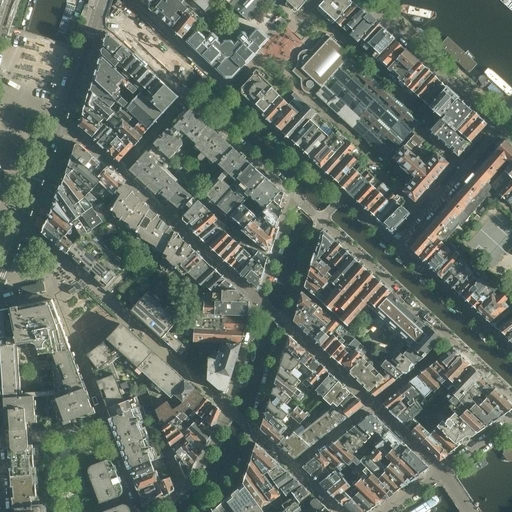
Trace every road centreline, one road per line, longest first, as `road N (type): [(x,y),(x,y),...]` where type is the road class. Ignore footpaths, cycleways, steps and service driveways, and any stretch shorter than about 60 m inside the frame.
road 1 (residential): [(342,196),(129,0)]
road 2 (residential): [(93,17),(293,195)]
road 3 (residential): [(258,299),(78,134),(57,125)]
road 4 (residential): [(322,220),(511,396)]
road 5 (residential): [(419,218),(403,202),(399,180),(262,57)]
road 6 (residential): [(286,324),(441,471)]
road 7 (residential): [(365,0),(501,126)]
road 8 (unclassified): [(0,280),(57,125)]
road 9 (residential): [(511,352),(395,245)]
road 10 (residential): [(228,408),(186,486),(154,511)]
road 11 (residential): [(93,392),(140,511)]
road 12 (residential): [(419,218),(501,126)]
